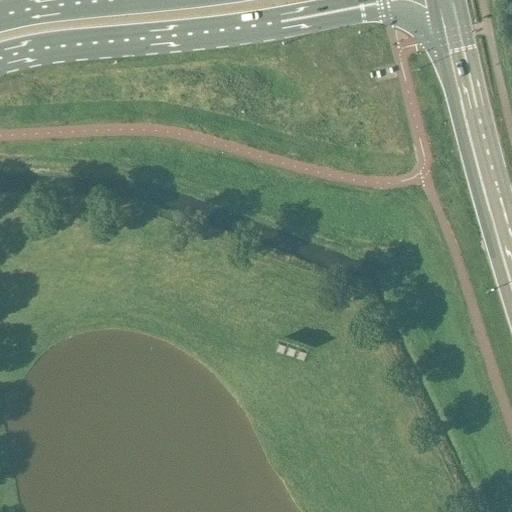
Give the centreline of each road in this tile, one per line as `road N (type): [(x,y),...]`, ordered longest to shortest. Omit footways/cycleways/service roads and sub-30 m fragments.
road 1 (secondary): [(0,60),(408,0)]
road 2 (secondary): [(511,257),(440,0)]
road 3 (secondary): [(199,0),(0,24)]
